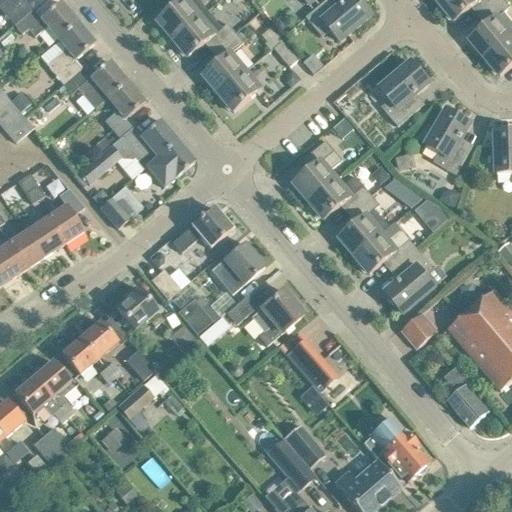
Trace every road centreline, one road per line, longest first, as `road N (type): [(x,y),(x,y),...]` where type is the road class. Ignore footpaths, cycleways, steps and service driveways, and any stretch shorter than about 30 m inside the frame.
road 1 (residential): [(483,477),(227,172)]
road 2 (residential): [(0,342),(128,254),(227,172)]
road 3 (residential): [(227,172),(410,18)]
road 4 (residential): [(227,172),(80,0)]
road 5 (residential): [(410,18),(476,91),(511,96)]
